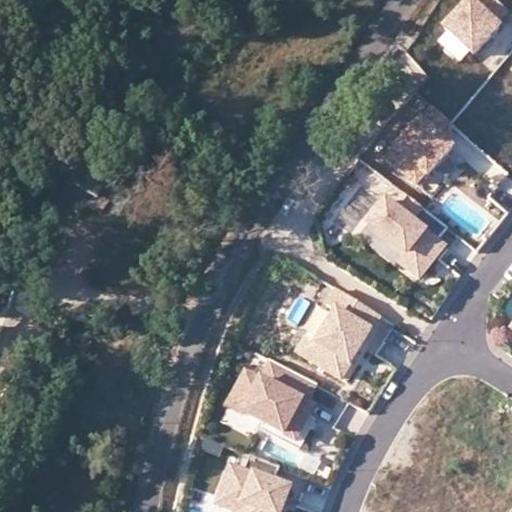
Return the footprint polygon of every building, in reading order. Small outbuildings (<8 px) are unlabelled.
[(496,0),(469,0),(471,1),(446,28),(475,55),(485,44),(500,27),(497,24),(509,11),(496,0)] [(475,55),(446,28),(436,39),(464,66),(475,55)] [(407,78),(399,70),(390,80),(398,88),(407,78)] [(453,125),(433,107),(388,158),(417,183),(425,173),(427,175),(442,158),(452,148),(442,139),(453,125)] [(111,185),(88,170),(76,187),(99,202),(111,185)] [(421,218),(426,211),(405,194),(394,207),(387,201),(369,224),(406,253),(400,262),(419,277),(431,262),(426,257),(437,243),(415,225),(421,218)] [(431,262),(443,247),(437,243),(426,257),(431,262)] [(340,292),(330,308),(340,314),(321,346),(312,361),(345,381),(360,357),(383,318),(340,292)] [(316,335),(327,314),(317,309),(306,330),(316,335)] [(312,361),(321,346),(312,341),(303,355),(312,361)] [(310,406),(319,387),(275,364),(265,382),(247,417),(299,444),(308,427),(305,426),(307,422),(308,419),(311,421),(317,410),(310,406)] [(265,382),(250,374),(232,408),(247,417),(265,382)] [(284,470),(253,458),(247,474),(230,468),(215,509),(222,511),(287,511),(295,492),(278,486),(284,470)]
